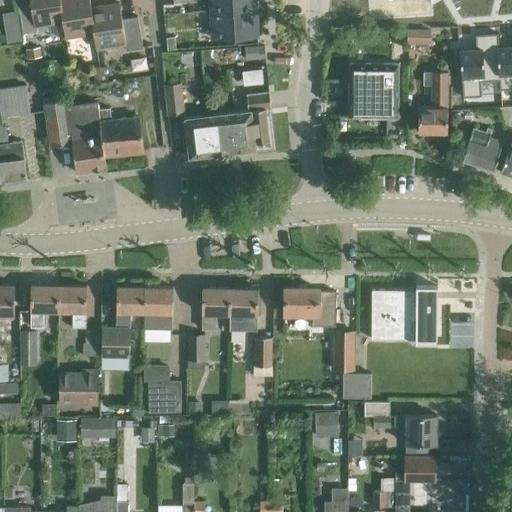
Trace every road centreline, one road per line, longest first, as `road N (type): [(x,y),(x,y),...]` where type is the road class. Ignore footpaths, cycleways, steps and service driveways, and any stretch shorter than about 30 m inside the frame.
road 1 (secondary): [(314,210),(0,241)]
road 2 (residential): [(492,215),(485,511)]
road 3 (residential): [(314,210),(306,104),(312,0)]
road 4 (secondary): [(492,215),(314,210)]
